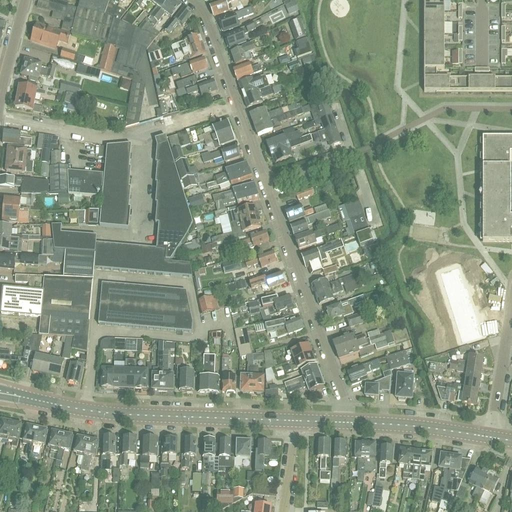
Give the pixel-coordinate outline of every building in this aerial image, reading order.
[(104,16),(109,3),(110,1),(104,0),(79,0),(78,9),(68,6),(67,9),(39,2),(37,8),(65,15),(62,29),(72,32),(71,34),(106,43),(113,19),(112,19),(104,16)] [(68,3),(57,0),(50,0),(50,4),(67,9),(68,3)] [(138,0),(135,4),(139,7),(142,3),(148,8),(151,3),(154,0),(138,0)] [(150,26),(144,32),(158,38),(161,34),(154,28),(156,26),(165,14),(171,19),(182,7),(173,0),(170,0),(152,22),(150,26)] [(151,17),(149,19),(152,22),(170,0),(154,0),(151,3),(156,7),(149,15),(151,17)] [(232,10),(229,5),(239,0),(238,0),(226,0),(224,1),(210,6),(214,17),(229,12),(228,11),(232,10)] [(423,0),(423,8),(424,8),(424,12),(444,12),(444,0),(436,0),(423,0)] [(295,1),(285,5),(289,14),(298,10),(295,1)] [(112,19),(118,7),(109,3),(104,16),(112,19)] [(114,20),(119,22),(128,12),(118,7),(112,19),(113,19),(114,20)] [(181,29),(192,15),(183,8),(163,33),(168,37),(177,26),(181,29)] [(236,21),(248,17),(253,15),(251,9),(234,15),(234,16),(220,21),(222,26),(220,26),(222,31),(224,31),(224,32),(238,27),(236,21)] [(423,16),(423,23),(444,23),(444,12),(424,12),(424,16),(423,16)] [(136,20),(135,21),(139,24),(146,16),(143,13),(136,20)] [(121,23),(131,27),(135,21),(136,20),(128,14),(120,23),(121,23)] [(120,23),(119,22),(114,20),(107,45),(122,49),(118,65),(137,72),(147,51),(153,44),(157,39),(144,33),(132,28),(131,27),(121,23),(120,23)] [(290,24),(293,33),(303,29),(300,20),(290,24)] [(144,21),(137,29),(144,32),(150,26),(144,21)] [(228,48),(229,47),(230,48),(245,42),(242,35),(255,28),(252,23),(239,30),(240,31),(234,33),(234,34),(225,37),(227,41),(225,41),(228,48)] [(423,23),(423,31),(424,31),(424,35),(444,35),(444,23),(423,23)] [(61,33),(47,28),(37,25),(32,41),(56,49),(58,41),(67,43),(70,34),(61,31),(61,33)] [(175,55),(203,45),(199,35),(171,46),(175,55)] [(423,39),(423,46),(444,46),(444,35),(424,35),(424,39),(423,39)] [(298,58),(312,54),(307,40),(297,43),(299,50),(295,51),(298,58)] [(153,44),(147,51),(148,55),(153,53),(161,50),(153,44)] [(255,51),(253,44),(240,49),(241,50),(232,54),(237,66),(252,60),(250,53),(255,51)] [(118,65),(122,49),(107,45),(100,70),(132,81),(144,85),(137,72),(118,65)] [(185,62),(206,54),(203,45),(175,55),(176,60),(183,57),(185,62)] [(423,46),(423,54),(424,54),(424,58),(444,58),(444,46),(423,46)] [(84,56),(76,54),(63,50),(61,57),(73,61),(82,64),(84,56)] [(310,57),(301,60),(305,70),(313,68),(310,57)] [(182,78),(193,74),(208,69),(204,58),(172,70),(174,76),(180,73),(182,78)] [(423,69),(436,69),(444,69),(444,58),(424,58),(424,62),(423,62),(423,69)] [(33,63),(26,61),(22,76),(29,78),(29,80),(37,82),(39,76),(53,79),(56,69),(50,67),(49,70),(41,68),(42,64),(34,61),(33,63)] [(158,62),(156,62),(150,64),(152,70),(160,67),(158,62)] [(233,69),(237,81),(253,76),(253,75),(262,72),(260,65),(250,69),(249,63),(233,69)] [(77,74),(91,77),(94,69),(79,65),(77,74)] [(423,69),(423,77),(424,77),(424,92),(436,92),(436,75),(436,69),(423,69)] [(436,75),(436,92),(450,92),(450,94),(459,94),(459,79),(450,79),(450,75),(436,75)] [(159,76),(153,77),(158,98),(163,96),(159,76)] [(243,97),(269,87),(265,76),(239,85),(243,97)] [(179,90),(199,83),(196,77),(177,84),(179,90)] [(459,79),(459,94),(467,94),(467,92),(482,92),(482,79),(459,79)] [(482,79),(482,92),(496,92),(496,94),(504,94),(504,79),(482,79)] [(124,90),(129,91),(132,83),(124,80),(122,86),(124,90)] [(144,85),(132,81),(129,102),(125,127),(139,124),(144,85)] [(179,97),(188,94),(188,95),(200,91),(202,97),(217,92),(213,81),(207,83),(206,81),(199,83),(179,90),(177,91),(179,97)] [(60,90),(71,92),(73,84),(62,82),(60,90)] [(281,85),(272,88),(274,94),(283,90),(281,85)] [(321,86),(316,88),(320,98),(325,96),(321,86)] [(18,98),(35,101),(37,94),(45,96),(46,92),(37,89),(37,90),(19,87),(18,98)] [(243,97),(247,108),(262,102),(261,99),(273,94),(270,87),(269,87),(243,97)] [(81,96),(68,92),(65,104),(78,108),(81,96)] [(34,107),(35,101),(18,98),(15,108),(33,112),(43,114),(44,108),(34,107)] [(331,115),(329,110),(326,101),(316,105),(320,118),(331,115)] [(289,113),(297,110),(295,104),(267,115),(265,110),(250,116),(254,126),(284,115),(289,113)] [(299,116),(303,114),(301,109),(297,110),(289,113),(291,119),(299,116)] [(284,115),(254,126),(257,136),(272,131),(271,126),(286,121),(284,115)] [(320,118),(322,123),(324,130),(335,126),(333,121),(331,115),(320,118)] [(200,143),(205,141),(231,131),(229,127),(230,124),(228,123),(227,121),(213,126),(215,131),(198,137),(200,143)] [(324,130),(328,142),(330,147),(340,143),(341,143),(341,142),(335,126),(324,130)] [(32,140),(30,139),(20,138),(21,132),(5,131),(3,144),(29,147),(31,147),(32,140)] [(231,131),(205,141),(207,146),(218,142),(220,146),(235,141),(234,139),(235,137),(233,135),(231,131)] [(172,151),(191,145),(187,132),(168,138),(172,151)] [(269,150),(303,138),(301,133),(286,139),(284,135),(266,142),(269,150)] [(56,147),(57,138),(41,136),(39,145),(44,146),(43,150),(50,151),(50,146),(56,147)] [(293,157),(290,150),(312,142),(310,136),(303,138),(269,150),(273,159),(274,159),(275,163),(293,157)] [(157,147),(156,163),(174,165),(165,137),(155,140),(157,147)] [(511,138),(483,138),(483,192),(482,244),(511,244),(511,138)] [(107,147),(106,156),(130,158),(132,145),(107,147)] [(204,163),(211,161),(223,157),(225,162),(240,157),(239,156),(240,154),(239,151),(238,151),(236,146),(210,156),(209,153),(201,155),(204,163)] [(176,162),(184,160),(181,148),(172,151),(176,162)] [(7,160),(25,162),(30,162),(31,156),(32,151),(8,149),(8,150),(7,151),(7,155),(8,156),(7,160)] [(50,167),(51,193),(69,192),(69,195),(100,198),(102,175),(67,172),(67,166),(60,167),(60,152),(52,153),(52,167),(50,167)] [(130,158),(106,156),(105,166),(129,168),(130,158)] [(181,180),(193,176),(187,159),(184,160),(176,162),(181,180)] [(30,162),(25,162),(7,160),(7,165),(6,166),(5,169),(7,171),(6,172),(32,174),(33,162),(30,162)] [(217,181),(249,171),(246,162),(225,169),(227,173),(216,177),(217,181)] [(156,163),(157,164),(156,173),(177,175),(174,165),(156,163)] [(105,166),(103,186),(129,188),(131,168),(129,168),(105,166)] [(231,186),(252,179),(249,171),(217,181),(202,185),(203,189),(219,186),(230,182),(231,186)] [(156,173),(155,183),(156,183),(181,185),(177,175),(156,173)] [(193,176),(181,180),(184,190),(197,186),(194,176),(193,176)] [(33,181),(34,180),(0,177),(0,187),(14,189),(14,187),(21,188),(21,195),(49,196),(49,182),(33,181)] [(224,199),(256,191),(253,182),(232,189),(233,192),(223,195),(214,198),(215,202),(224,199)] [(155,183),(157,184),(156,193),(184,196),(181,185),(156,183),(155,183)] [(103,186),(102,196),(130,198),(131,188),(129,188),(103,186)] [(296,195),(298,201),(313,196),(310,190),(296,195)] [(238,205),(260,200),(256,191),(224,199),(215,202),(218,211),(225,210),(223,205),(237,201),(238,205)] [(156,193),(156,203),(187,206),(184,196),(156,193)] [(59,204),(69,204),(69,200),(69,195),(58,195),(59,204)] [(102,196),(102,206),(129,208),(130,198),(102,196)] [(28,200),(22,199),(6,197),(4,210),(30,213),(43,212),(43,208),(31,208),(27,207),(28,200)] [(199,207),(196,197),(188,200),(191,210),(199,207)] [(98,198),(92,198),(92,201),(91,211),(95,211),(100,211),(100,208),(101,198),(98,198)] [(364,215),(359,201),(344,206),(349,220),(364,215)] [(156,203),(155,204),(157,204),(156,213),(190,216),(187,206),(156,203)] [(102,206),(99,226),(129,229),(131,208),(129,208),(102,206)] [(285,211),(289,224),(305,218),(305,217),(314,214),(312,209),(303,212),(300,206),(285,211)] [(255,207),(237,211),(227,213),(227,215),(229,224),(231,224),(239,222),(258,217),(255,207)] [(193,219),(201,217),(198,208),(190,210),(193,219)] [(225,210),(218,211),(214,212),(216,218),(227,215),(227,213),(226,209),(225,210)] [(43,212),(30,213),(4,210),(3,223),(23,225),(24,217),(32,217),(41,217),(41,225),(49,225),(49,213),(43,212)] [(85,226),(86,211),(70,211),(70,219),(79,219),(79,226),(85,226)] [(97,226),(98,212),(86,211),(85,226),(97,226)] [(294,237),(309,232),(307,226),(331,218),(328,212),(304,221),(304,222),(290,227),(294,237)] [(156,213),(155,223),(192,226),(193,224),(190,216),(156,213)] [(364,215),(349,220),(354,234),(356,234),(369,229),(364,215)] [(239,222),(231,224),(229,224),(231,233),(228,234),(223,235),(216,237),(217,243),(222,242),(230,240),(246,236),(245,232),(260,228),(258,217),(239,222)] [(155,223),(155,224),(159,224),(158,233),(187,236),(192,226),(155,223)] [(295,240),(299,251),(316,245),(314,241),(340,231),(338,225),(295,240)] [(12,228),(5,227),(0,226),(0,238),(22,241),(41,241),(41,237),(23,237),(11,236),(12,228)] [(62,226),(52,226),(53,241),(54,251),(95,253),(97,236),(61,234),(62,226)] [(374,244),(369,230),(369,229),(356,234),(361,248),(374,244)] [(247,245),(249,250),(254,248),(269,243),(265,232),(247,239),(246,236),(230,240),(230,241),(223,243),(224,247),(225,251),(228,252),(240,248),(247,245)] [(158,233),(156,250),(166,251),(165,261),(166,261),(170,261),(187,236),(158,233)] [(22,245),(22,241),(0,238),(0,251),(16,253),(17,245),(22,245)] [(316,250),(301,256),(306,269),(309,268),(311,274),(323,270),(320,263),(321,263),(321,262),(327,259),(325,255),(344,248),(341,239),(326,245),(327,247),(316,250)] [(186,246),(181,247),(182,252),(187,250),(201,247),(199,240),(191,241),(192,243),(186,244),(186,246)] [(46,241),(46,256),(51,257),(54,257),(53,252),(53,251),(54,251),(53,241),(46,241)] [(136,258),(136,248),(97,244),(96,254),(104,255),(130,257),(136,258)] [(212,250),(211,245),(201,247),(203,255),(213,253),(212,250)] [(377,245),(368,248),(373,261),(381,258),(377,245)] [(166,251),(156,250),(136,248),(136,258),(139,258),(148,259),(157,260),(165,261),(166,251)] [(89,279),(91,253),(54,251),(53,251),(53,252),(54,257),(51,257),(51,262),(53,262),(53,263),(66,264),(65,277),(89,279)] [(239,260),(222,264),(224,274),(241,270),(247,268),(260,264),(262,269),(276,263),(273,253),(245,263),(244,259),(239,260)] [(104,255),(96,254),(95,269),(103,270),(104,255)] [(6,257),(0,256),(0,269),(15,270),(15,264),(38,266),(39,257),(6,255),(6,257)] [(113,256),(104,255),(103,270),(111,271),(113,256)] [(122,257),(113,256),(111,271),(120,272),(122,257)] [(130,257),(122,257),(120,272),(129,273),(130,257)] [(136,258),(130,257),(129,273),(138,273),(139,258),(136,258)] [(148,259),(139,258),(138,273),(147,274),(148,259)] [(157,260),(148,259),(147,274),(156,275),(157,260)] [(157,260),(156,275),(165,276),(166,261),(165,261),(157,260)] [(166,263),(165,276),(178,277),(179,264),(166,263)] [(338,269),(336,263),(323,269),(325,274),(338,269)] [(179,264),(178,277),(192,278),(189,265),(182,265),(179,264)] [(443,285),(462,279),(459,268),(440,274),(442,282),(443,285)] [(202,289),(199,273),(194,274),(197,291),(202,289)] [(266,290),(269,289),(284,284),(280,273),(266,278),(265,277),(248,283),(251,290),(262,286),(263,289),(266,290)] [(349,284),(358,280),(356,275),(328,285),(327,281),(312,286),(316,296),(341,287),(349,284)] [(49,336),(68,338),(75,338),(88,339),(89,322),(93,280),(18,276),(17,283),(36,284),(35,292),(4,290),(2,314),(43,318),(50,318),(49,336)] [(446,295),(467,289),(467,288),(465,289),(462,279),(443,285),(444,287),(446,295)] [(352,292),(361,289),(358,280),(349,284),(352,292)] [(246,289),(245,281),(237,283),(238,291),(246,289)] [(102,284),(98,325),(106,326),(106,325),(192,333),(193,323),(186,292),(102,284)] [(316,296),(319,306),(334,301),(332,296),(343,292),(341,287),(316,296)] [(389,289),(382,291),(385,300),(392,297),(389,289)] [(467,289),(446,295),(449,305),(450,307),(471,301),(467,289)] [(278,300),(277,297),(261,300),(263,310),(267,309),(270,317),(293,309),(293,307),(293,306),(293,303),(291,303),(289,296),(278,300)] [(352,301),(326,310),(328,314),(327,316),(328,320),(330,320),(330,321),(344,315),(345,317),(343,318),(343,319),(353,316),(351,308),(354,307),(355,309),(365,305),(363,297),(352,301)] [(212,307),(209,298),(199,300),(202,314),(219,310),(218,306),(212,307)] [(454,319),(475,313),(471,301),(450,307),(451,310),(454,319)] [(260,311),(258,303),(249,305),(251,314),(260,311)] [(246,311),(245,304),(236,306),(232,306),(234,314),(246,311)] [(475,313),(454,319),(457,329),(458,331),(479,325),(475,313)] [(241,328),(237,315),(232,316),(235,330),(241,328)] [(345,320),(348,329),(362,324),(359,316),(345,320)] [(282,319),(265,323),(268,334),(275,333),(276,332),(278,339),(288,335),(289,335),(303,330),(299,319),(293,321),(292,319),(282,322),(282,319)] [(483,337),(479,325),(458,331),(458,334),(462,344),(483,337)] [(241,328),(235,330),(240,358),(253,355),(247,327),(241,328)] [(384,334),(388,346),(394,344),(390,332),(384,334)] [(336,350),(365,340),(363,335),(354,338),(352,334),(332,341),(336,350)] [(376,346),(378,351),(388,347),(388,346),(384,334),(380,335),(369,339),(372,347),(376,346)] [(32,348),(35,336),(25,335),(24,348),(26,348),(32,348)] [(32,348),(32,352),(38,353),(42,336),(35,336),(32,348)] [(70,360),(72,350),(75,338),(68,338),(63,358),(70,360)] [(87,353),(88,339),(75,338),(72,350),(87,353)] [(115,340),(109,339),(105,340),(101,343),(100,351),(114,351),(114,352),(115,352),(115,340)] [(126,352),(126,340),(115,340),(115,352),(126,352)] [(126,352),(137,353),(137,340),(126,340),(126,352)] [(339,360),(349,357),(359,353),(357,348),(362,346),(367,344),(365,340),(336,350),(339,360)] [(0,355),(10,357),(11,351),(0,350),(0,344),(0,342),(0,355)] [(294,360),(311,354),(308,345),(287,353),(288,357),(292,355),(294,360)] [(471,352),(469,346),(459,349),(461,355),(471,352)] [(32,348),(26,348),(23,359),(30,360),(32,352),(32,348)] [(265,364),(273,361),(270,352),(264,353),(265,364)] [(387,360),(389,366),(390,371),(409,365),(405,352),(386,358),(387,360)] [(163,392),(164,357),(164,353),(159,353),(159,369),(154,369),(153,375),(153,391),(158,391),(159,392),(163,392)] [(311,354),(294,360),(296,366),(292,367),(293,371),(315,363),(311,354)] [(209,394),(210,355),(204,355),(203,378),(199,377),(198,393),(209,394)] [(215,378),(215,366),(215,355),(210,355),(209,394),(219,394),(219,378),(215,378)] [(47,375),(50,359),(36,356),(33,372),(47,375)] [(164,357),(163,392),(167,392),(168,391),(173,391),(174,376),(168,376),(169,357),(164,357)] [(451,366),(482,371),(482,366),(484,366),(485,361),(484,360),(484,359),(470,357),(469,363),(459,361),(459,363),(451,361),(451,366)] [(387,360),(386,358),(378,360),(347,372),(352,386),(367,380),(365,374),(381,368),(379,363),(387,360)] [(64,362),(50,359),(47,375),(60,378),(64,362)] [(229,360),(223,359),(222,384),(223,384),(223,393),(229,393),(230,394),(233,395),(234,393),(236,393),(236,378),(229,377),(229,360)] [(80,385),(83,369),(86,370),(87,362),(79,360),(78,366),(72,365),(68,382),(80,385)] [(481,376),(482,371),(451,366),(450,370),(457,371),(457,373),(467,374),(466,381),(480,383),(480,382),(482,382),(483,376),(481,376)] [(183,373),(184,368),(178,367),(177,380),(180,380),(180,391),(186,391),(187,393),(191,393),(192,392),(193,392),(194,373),(183,373)] [(252,393),(253,367),(248,367),(248,378),(242,377),(241,393),(243,393),(244,395),(247,395),(248,393),(252,393)] [(253,367),(252,393),(256,394),(257,395),(261,395),(262,394),(263,394),(264,378),(258,378),(258,367),(253,367)] [(286,389),(320,377),(316,367),(302,372),(304,377),(285,384),(286,389)] [(113,389),(114,368),(102,368),(102,389),(113,389)] [(124,389),(125,368),(114,368),(113,389),(124,389)] [(135,390),(136,369),(125,368),(124,389),(135,390)] [(272,368),(265,371),(267,383),(276,379),(272,368)] [(136,369),(135,390),(147,390),(147,369),(136,369)] [(366,390),(365,397),(375,398),(377,398),(378,392),(390,392),(391,376),(385,379),(372,384),(371,387),(366,387),(366,390)] [(398,376),(396,399),(398,399),(398,401),(406,402),(406,400),(412,400),(412,392),(414,392),(414,385),(413,385),(413,377),(398,376)] [(288,394),(296,392),(308,387),(310,392),(312,393),(315,392),(315,390),(324,387),(320,377),(286,389),(288,394)] [(480,384),(480,383),(466,381),(465,387),(455,385),(454,386),(447,385),(448,384),(438,383),(437,387),(454,391),(464,392),(478,394),(479,389),(481,390),(481,384),(480,384)] [(454,395),(454,391),(437,387),(441,401),(449,402),(450,394),(454,395)] [(477,400),(478,394),(464,392),(462,404),(476,406),(476,405),(478,405),(479,400),(477,400)] [(8,441),(12,423),(9,422),(9,421),(3,420),(3,421),(1,421),(0,427),(0,441),(3,442),(3,440),(8,441)] [(17,447),(19,440),(22,426),(21,425),(21,424),(16,423),(15,424),(12,423),(8,441),(13,442),(12,446),(17,447)] [(31,456),(33,447),(37,429),(34,428),(34,427),(29,426),(29,427),(27,427),(23,445),(28,446),(26,455),(31,456)] [(37,429),(33,447),(41,448),(42,446),(44,446),(47,431),(46,431),(46,430),(41,429),(41,430),(37,429)] [(59,452),(63,435),(60,434),(60,433),(54,431),(54,433),(52,432),(49,447),(52,448),(51,451),(59,452)] [(66,435),(63,435),(59,452),(56,466),(61,467),(63,453),(67,454),(67,451),(70,452),(73,437),(71,437),(71,435),(66,434),(66,435)] [(109,471),(109,465),(109,456),(115,456),(116,438),(114,438),(113,437),(109,436),(108,438),(104,438),(103,455),(102,455),(101,471),(109,471)] [(82,466),(84,458),(88,440),(85,439),(85,438),(80,437),(79,438),(78,438),(75,453),(77,453),(76,456),(79,457),(78,464),(79,466),(82,466)] [(129,439),(123,439),(123,455),(122,455),(121,466),(127,466),(128,455),(136,455),(137,439),(135,439),(135,437),(130,437),(129,439)] [(158,440),(144,439),(143,454),(141,454),(141,469),(150,470),(150,457),(157,457),(158,440)] [(89,472),(92,460),(93,457),(95,457),(98,442),(97,442),(97,441),(92,440),(91,441),(88,440),(84,458),(82,466),(81,471),(89,472)] [(177,440),(164,440),(163,455),(162,455),(161,465),(169,465),(169,456),(177,456),(177,440)] [(190,441),(185,441),(185,455),(182,455),(182,469),(189,470),(190,457),(196,457),(196,441),(194,441),(193,440),(190,440),(190,441)] [(210,458),(215,458),(215,442),(204,441),(203,458),(204,458),(203,467),(202,467),(202,474),(209,474),(209,467),(210,467),(210,458)] [(220,458),(220,459),(219,472),(225,473),(225,465),(230,465),(231,442),(230,442),(228,441),(225,441),(224,442),(220,442),(219,458),(220,458)] [(235,460),(234,473),(240,473),(240,467),(242,467),(242,459),(250,459),(250,443),(249,443),(248,441),(244,441),(243,443),(237,443),(237,460),(235,460)] [(264,443),(258,443),(257,452),(256,452),(255,472),(263,472),(263,469),(264,458),(270,459),(270,461),(279,461),(279,448),(271,448),(271,444),(269,444),(268,442),(265,442),(264,443)] [(321,458),(320,469),(326,469),(326,458),(330,459),(331,442),(318,442),(317,458),(321,458)] [(338,492),(339,465),(344,465),(345,460),(346,460),(347,443),(334,442),(332,492),(338,492)] [(365,473),(366,444),(356,443),(355,459),(359,459),(358,472),(365,473)] [(371,470),(375,470),(376,444),(366,444),(365,473),(371,473),(371,470)] [(379,479),(386,479),(387,465),(392,465),(393,449),(392,449),(391,447),(388,447),(387,449),(381,449),(380,465),(380,464),(379,479)] [(409,467),(411,452),(407,452),(407,451),(402,450),(402,451),(400,451),(399,465),(404,466),(402,479),(407,480),(409,467)] [(420,468),(422,453),(421,453),(421,452),(416,452),(416,453),(411,452),(409,467),(407,480),(412,480),(413,473),(420,474),(421,468),(420,468)] [(421,468),(420,474),(419,481),(424,482),(425,468),(431,469),(433,455),(431,454),(432,453),(426,453),(426,454),(422,453),(420,468),(421,468)] [(447,491),(448,481),(451,457),(441,456),(439,469),(443,470),(443,472),(444,472),(442,489),(434,488),(431,503),(440,505),(445,490),(447,491)] [(468,467),(460,466),(461,458),(451,457),(448,481),(447,491),(458,492),(462,483),(468,467)] [(477,499),(489,472),(484,469),(481,471),(477,469),(474,478),(470,485),(477,488),(472,497),(477,499)] [(329,480),(330,471),(320,471),(320,479),(329,480)] [(489,472),(477,499),(480,501),(485,492),(492,495),(499,480),(495,478),(495,475),(489,472)] [(160,490),(160,474),(152,474),(152,490),(160,490)] [(194,475),(193,493),(201,493),(202,475),(194,475)] [(376,483),(373,500),(377,501),(381,498),(383,489),(379,484),(376,483)] [(462,483),(458,492),(456,496),(462,498),(468,485),(462,483)] [(269,489),(253,487),(253,495),(268,497),(269,489)] [(233,504),(245,499),(245,488),(234,488),(234,491),(233,504)] [(234,491),(218,491),(216,511),(221,511),(233,504),(234,491)] [(152,502),(148,501),(147,511),(157,511),(157,507),(157,502),(152,502)]
